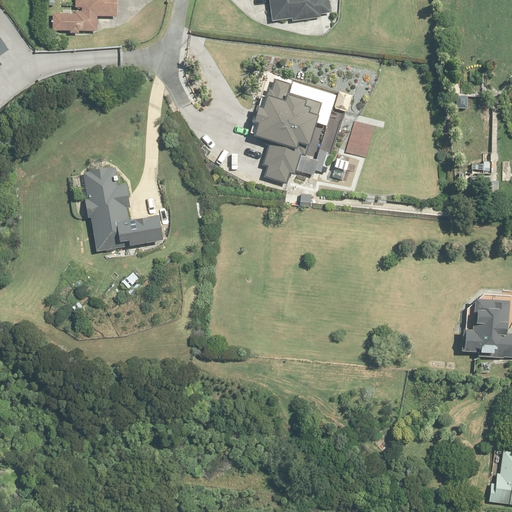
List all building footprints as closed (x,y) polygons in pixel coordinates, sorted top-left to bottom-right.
[(73,0),(73,13),(51,12),(50,30),(71,31),(70,34),(79,35),(79,30),(94,31),(95,15),(117,17),(118,0),(73,0)] [(265,0),(271,21),(292,19),(293,22),(321,19),(320,11),(329,10),(327,0),(265,0)] [(258,122),(253,135),(271,142),(263,164),(267,166),(264,174),(285,182),(288,173),(297,176),(299,170),(313,176),(316,168),(321,170),(327,152),(319,149),(315,158),(304,154),(317,120),(327,124),(336,98),(308,88),(305,97),(288,90),(290,85),(273,79),(263,107),(255,104),(249,119),(258,122)] [(467,94),(457,94),(457,108),(467,108),(467,94)] [(164,238),(158,212),(157,213),(129,219),(126,208),(129,208),(124,184),(118,185),(114,167),(67,178),(72,202),(82,200),(86,221),(90,220),(97,252),(162,238),(164,238)] [(129,289),(138,278),(130,271),(121,282),(129,289)] [(483,330),(463,329),(462,352),(478,353),(478,357),(511,358),(511,333),(508,333),(510,300),(475,298),(474,322),(483,323),(483,330)] [(511,452),(502,451),(500,473),(494,472),(493,483),(491,483),(489,503),(511,505),(511,452)]
